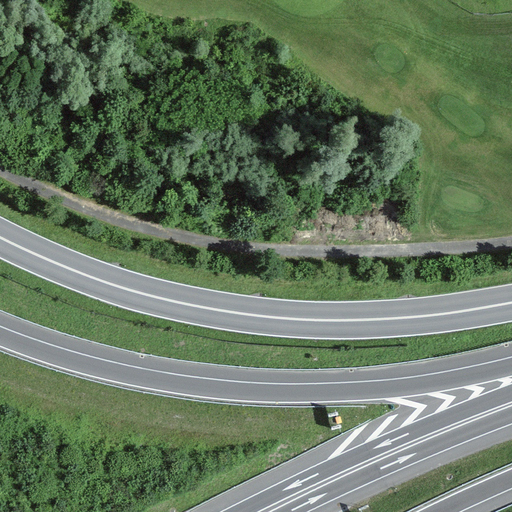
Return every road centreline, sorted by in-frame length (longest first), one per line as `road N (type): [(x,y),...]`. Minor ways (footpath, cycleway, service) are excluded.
road 1 (tertiary): [(511,302),(372,319),(270,317),(136,291),(0,237)]
road 2 (motorway): [(511,371),(358,391),(226,389),(108,370),(0,336)]
road 3 (trunk): [(263,511),(511,403)]
